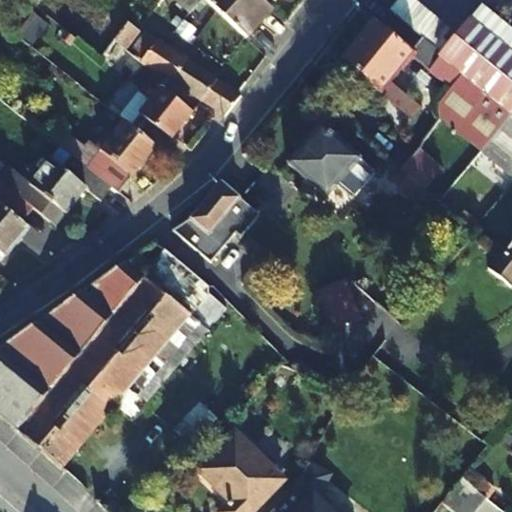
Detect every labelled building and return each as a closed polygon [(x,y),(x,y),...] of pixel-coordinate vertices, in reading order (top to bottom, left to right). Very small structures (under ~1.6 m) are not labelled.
[(175,0),(188,12),(198,0),(175,0)] [(205,0),(245,36),(271,8),(262,0),(205,0)] [(408,0),(397,0),(388,11),(419,37),(433,49),(447,32),(408,0)] [(440,57),(466,78),(506,110),(511,102),(511,24),(494,10),(483,0),(441,55),(440,57)] [(407,52),(370,21),(339,60),(416,123),(425,112),(388,81),(410,54),(407,52)] [(100,57),(112,66),(138,30),(130,24),(127,22),(100,57)] [(146,65),(170,80),(186,59),(145,32),(122,60),(129,65),(122,74),(132,83),(146,65)] [(441,55),(433,49),(419,37),(407,52),(410,54),(451,87),(456,91),(466,78),(440,57),(441,55)] [(215,79),(186,59),(170,80),(200,100),(215,79)] [(115,69),(122,74),(129,65),(122,60),(115,69)] [(474,103),(501,125),(511,114),(506,110),(466,78),(456,91),(473,106),(474,103)] [(240,96),(236,93),(215,79),(200,100),(219,113),(224,115),(240,96)] [(439,116),(440,117),(440,119),(480,151),(484,154),(505,128),(501,125),(474,103),(473,106),(456,91),(451,87),(439,101),(439,102),(438,103),(438,104),(438,108),(438,111),(439,113),(439,116)] [(139,91),(118,115),(123,119),(142,134),(156,146),(162,151),(192,114),(160,88),(150,100),(139,91)] [(501,125),(505,128),(511,133),(511,115),(511,114),(501,125)] [(142,134),(123,119),(119,125),(109,119),(75,161),(111,189),(117,194),(156,146),(142,134)] [(373,172),(320,124),(285,162),(324,198),(336,185),(351,198),(373,172)] [(511,133),(505,128),(484,154),(511,176),(511,133)] [(75,161),(60,148),(30,186),(63,215),(84,188),(100,201),(111,189),(75,161)] [(425,189),(406,174),(398,183),(416,199),(425,189)] [(31,205),(0,179),(0,253),(3,256),(27,226),(20,220),(31,205)] [(187,222),(174,231),(212,264),(235,234),(241,237),(259,213),(220,182),(187,222)] [(511,280),(511,240),(500,255),(489,271),(508,286),(511,280)] [(210,293),(210,288),(156,243),(0,348),(0,416),(60,466),(103,416),(115,426),(126,414),(115,404),(124,392),(143,408),(229,309),(210,293)] [(327,328),(358,321),(349,280),(318,287),(327,328)] [(389,285),(375,302),(374,303),(396,321),(411,303),(389,285)] [(254,511),(284,483),(236,434),(199,471),(230,503),(220,511),(254,511)] [(298,487),(273,511),(329,511),(318,500),(330,474),(309,464),(298,487)] [(450,511),(474,511),(485,499),(459,479),(440,504),(450,511)]
